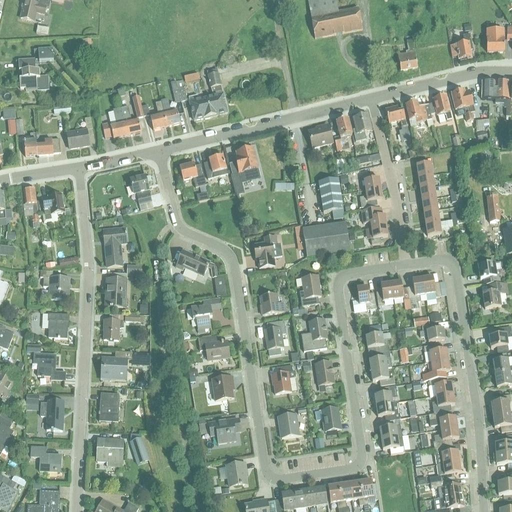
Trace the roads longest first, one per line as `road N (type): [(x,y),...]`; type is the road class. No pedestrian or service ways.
road 1 (residential): [(405,263),(343,275),(335,288),(362,453),(356,468),(275,481),(264,470),(230,255),(178,227),(159,152)]
road 2 (residential): [(76,511),(88,262),(78,168)]
road 3 (residential): [(481,511),(458,272),(444,259),(405,263)]
road 4 (tertiary): [(159,152),(372,99)]
road 5 (unclassified): [(405,263),(396,186),(372,99)]
road 6 (tertiary): [(372,99),(473,72),(511,71)]
